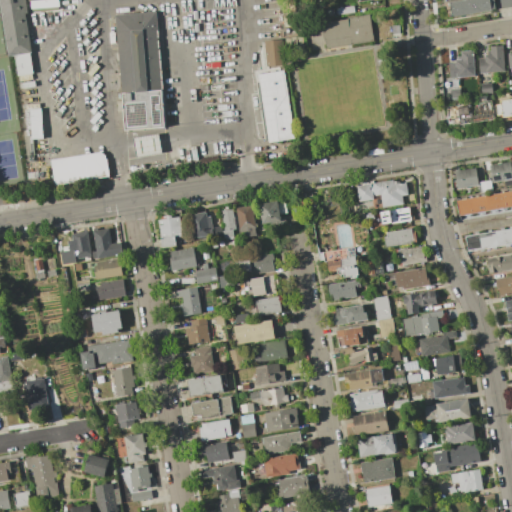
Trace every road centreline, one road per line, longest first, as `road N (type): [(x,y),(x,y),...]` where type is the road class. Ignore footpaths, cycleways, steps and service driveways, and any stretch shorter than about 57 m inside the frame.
road 1 (residential): [(0,223),(511,138)]
road 2 (residential): [(418,0),(438,225),(484,332),(511,494)]
road 3 (residential): [(132,201),(182,511)]
road 4 (residential): [(294,236),(339,511)]
